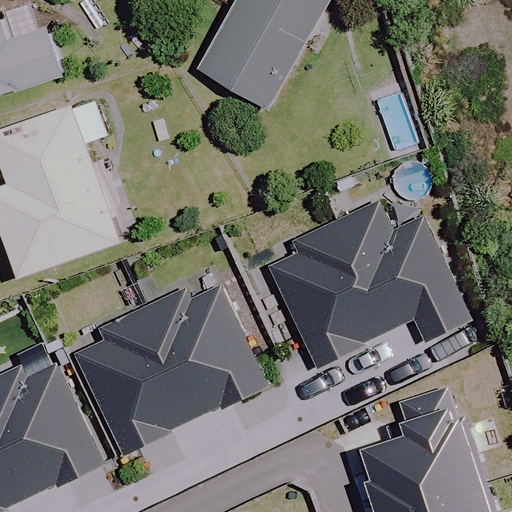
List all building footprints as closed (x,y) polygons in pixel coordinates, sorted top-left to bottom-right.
[(341,0),(247,0),(204,70),(272,112),(341,0)] [(11,42),(0,6),(0,98),(68,78),(53,30),(11,42)] [(114,137),(102,100),(1,134),(18,186),(0,192),(0,200),(26,276),(128,242),(94,144),(114,137)] [(252,396),(198,253),(92,294),(118,362),(96,370),(113,415),(194,384),(205,414),(252,396)] [(493,344),(484,316),(437,331),(446,359),(493,344)]
